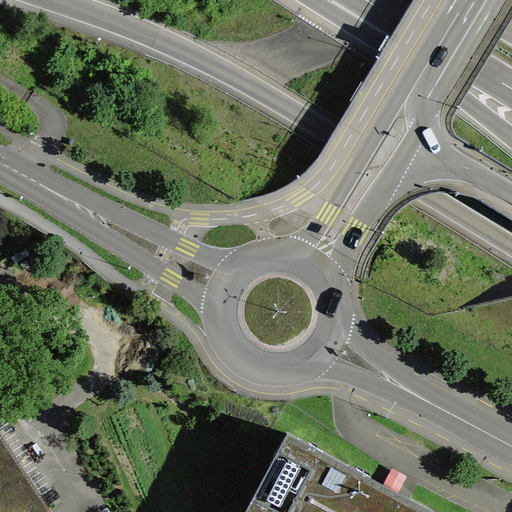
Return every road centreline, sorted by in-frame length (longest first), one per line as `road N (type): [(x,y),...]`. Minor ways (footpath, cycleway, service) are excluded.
road 1 (motorway): [(59,0),(247,81),(511,242)]
road 2 (secondary): [(225,284),(0,163)]
road 3 (motorway): [(335,0),(355,29),(511,139)]
road 4 (primary): [(326,343),(511,442)]
road 5 (unknown): [(50,511),(54,481),(39,437),(86,376),(87,352)]
road 6 (unknown): [(511,505),(401,464),(392,466),(371,511)]
road 7 (primary): [(225,284),(222,327),(248,361),(291,367),(326,343)]
road 8 (motorway): [(366,0),(511,88)]
road 9 (secondary): [(403,126),(312,263)]
road 10 (secondary): [(477,0),(403,126)]
road 11 (motorway): [(403,126),(511,192)]
